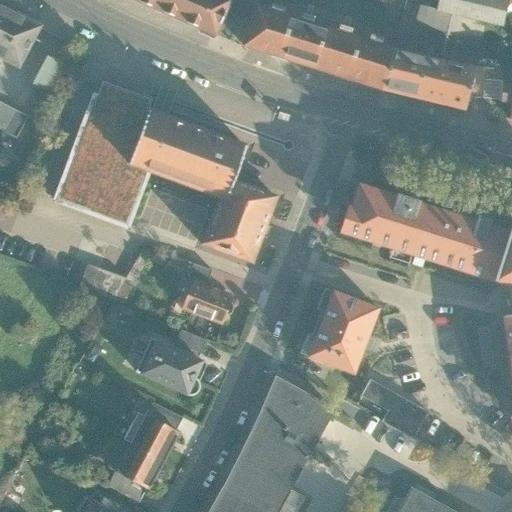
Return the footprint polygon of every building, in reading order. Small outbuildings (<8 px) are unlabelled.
[(137,0),(218,35),(233,0),(137,0)] [(438,0),(435,12),(486,25),(502,29),(508,3),(493,0),(438,0)] [(418,7),(406,53),(474,71),(486,25),(435,12),(418,7)] [(391,49),(258,8),(246,47),(378,89),(391,49)] [(45,33),(0,9),(0,62),(23,75),(45,33)] [(391,49),(378,89),(464,110),(466,103),(474,71),(406,53),(391,49)] [(50,95),(62,68),(49,62),(36,89),(50,95)] [(474,71),(466,103),(499,107),(501,87),(503,73),(474,71)] [(511,119),(511,87),(501,87),(499,107),(498,112),(511,114),(511,119)] [(156,108),(101,88),(58,205),(128,231),(148,175),(219,200),(202,247),(252,265),(263,233),(276,198),(233,183),(245,149),(163,119),(153,116),(156,108)] [(28,119),(0,104),(0,129),(18,139),(28,119)] [(485,279),(502,224),(493,221),(494,216),(468,208),(466,214),(419,200),(421,194),(393,186),(391,191),(353,180),(337,234),(485,279)] [(511,226),(502,224),(485,279),(497,283),(501,316),(511,314),(511,226)] [(86,261),(77,284),(114,297),(122,274),(86,261)] [(234,296),(191,281),(180,310),(223,326),(228,312),(233,310),(235,303),(233,298),(234,296)] [(376,307),(332,291),(307,356),(352,372),(376,307)] [(511,314),(501,316),(511,389),(511,314)] [(180,330),(175,344),(202,355),(208,341),(180,330)] [(175,344),(151,333),(135,370),(187,391),(190,391),(193,390),(196,389),(198,386),(198,383),(198,380),(196,376),(194,374),(202,355),(175,344)] [(276,511),(334,407),(275,376),(201,511),(276,511)] [(150,403),(145,413),(179,432),(184,422),(150,403)] [(115,432),(124,437),(164,459),(179,432),(145,413),(139,409),(134,418),(126,414),(115,432)] [(113,469),(147,488),(164,459),(124,437),(107,467),(113,469)] [(147,488),(113,469),(106,482),(140,501),(147,488)] [(460,511),(461,511),(407,483),(391,511),(460,511)] [(101,501),(93,497),(85,511),(122,511),(118,510),(121,503),(104,494),(101,501)]
